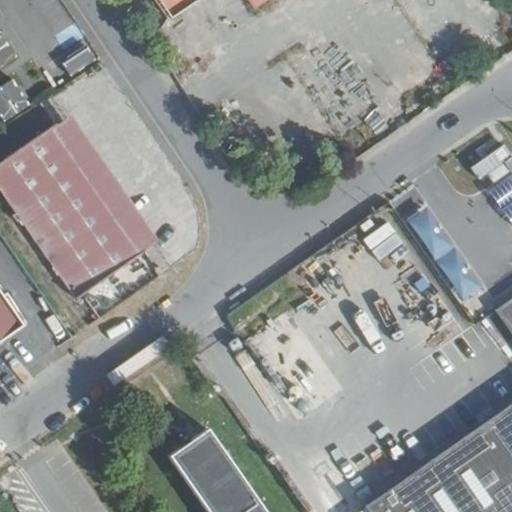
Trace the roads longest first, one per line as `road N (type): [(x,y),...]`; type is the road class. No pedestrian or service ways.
road 1 (residential): [(82,0),(261,257)]
road 2 (residential): [(5,432),(261,257)]
road 3 (residential): [(261,257),(511,84)]
